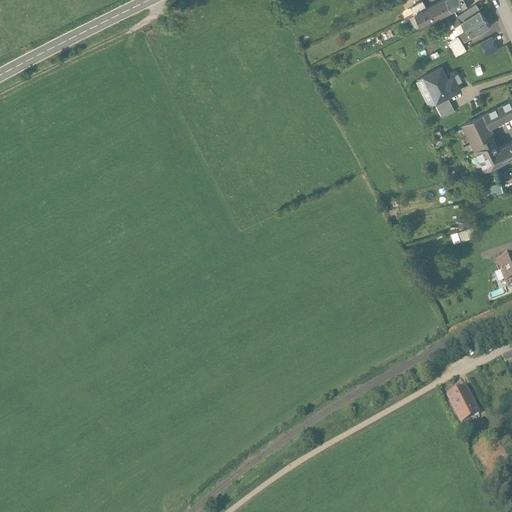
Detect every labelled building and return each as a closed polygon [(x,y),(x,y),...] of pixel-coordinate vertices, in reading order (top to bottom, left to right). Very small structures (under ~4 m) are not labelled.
[(452,10),(446,0),(441,0),(426,8),(415,14),(415,15),(420,24),(421,27),(452,10)] [(446,0),(452,10),(468,0),(446,0)] [(415,14),(426,8),(422,1),(411,7),(415,14)] [(453,26),(460,22),(479,10),(475,4),(457,16),(456,16),(449,20),(453,26)] [(489,25),(479,10),(460,22),(467,32),(470,36),(478,31),(478,32),(489,25)] [(456,16),(453,11),(446,15),(449,20),(456,16)] [(420,24),(415,15),(410,17),(414,27),(420,24)] [(460,22),(453,26),(461,37),(467,32),(460,22)] [(463,41),(470,36),(467,32),(461,37),(463,41)] [(491,36),(480,42),(486,55),(498,49),(491,36)] [(466,49),(458,37),(449,42),(451,44),(449,45),(453,52),(455,55),(466,49)] [(441,67),(424,76),(437,101),(437,102),(446,97),(460,90),(453,76),(448,78),(441,67)] [(453,111),(446,97),(437,102),(437,101),(434,103),(441,117),(453,111)] [(511,100),(483,115),(490,128),(511,116),(511,100)] [(475,119),(462,125),(464,128),(475,150),(493,141),(490,132),(490,128),(483,115),(475,119)] [(496,148),(493,141),(475,150),(484,169),(511,156),(505,144),(496,148)] [(501,185),(489,188),(491,195),(502,192),(501,185)] [(472,225),(457,231),(460,240),(474,236),(472,225)] [(511,259),(498,265),(507,289),(511,287),(511,259)] [(511,353),(507,355),(502,358),(506,366),(511,362),(511,361),(511,362),(511,361),(511,353)] [(463,392),(448,400),(460,422),(465,419),(467,422),(479,416),(470,398),(467,400),(463,392)] [(500,404),(493,408),(500,421),(507,417),(510,423),(511,422),(511,406),(504,411),(500,404)]
